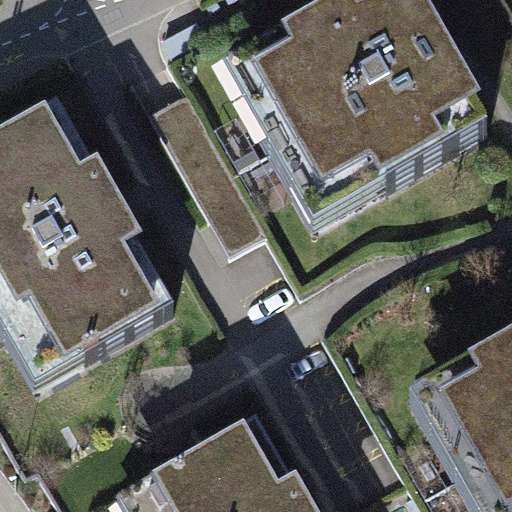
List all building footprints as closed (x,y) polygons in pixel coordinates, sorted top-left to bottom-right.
[(397,0),(363,0),(211,83),(297,239),(476,142),(433,64),(397,0)] [(149,126),(230,264),(266,242),(186,105),(149,126)] [(48,114),(0,140),(0,350),(26,395),(164,317),(106,215),(48,114)] [(511,511),(511,350),(404,414),(461,511),(511,511)] [(304,511),(256,429),(116,511),(304,511)]
